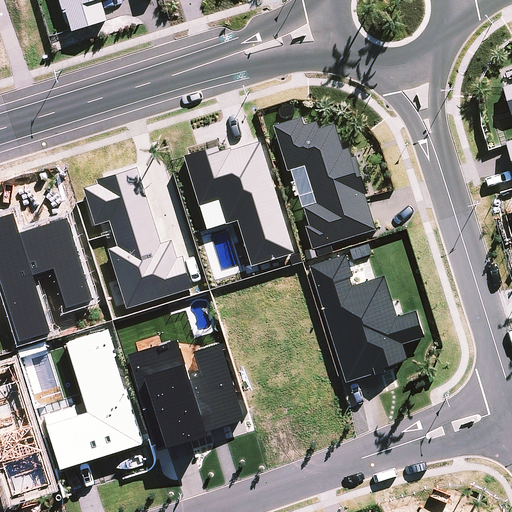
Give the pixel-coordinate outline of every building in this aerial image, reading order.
[(62,0),(72,31),(108,21),(101,0),(62,0)] [(511,139),(505,141),(511,163),(511,84),(501,88),(510,114),(511,113),(511,139)] [(274,125),(289,170),(292,169),(309,225),(305,226),(312,249),(316,248),(319,256),(334,251),(331,243),(377,230),(365,195),(368,194),(356,155),(351,156),(348,147),(343,149),(336,122),(319,128),(317,121),(305,125),(302,117),(274,125)] [(219,145),(184,156),(207,229),(238,219),(252,265),(295,252),(260,142),(231,151),(230,147),(221,150),(219,145)] [(99,183),(84,187),(95,225),(110,221),(118,246),(109,249),(127,308),(194,287),(184,256),(178,257),(172,240),(161,243),(138,167),(97,180),(99,183)]
